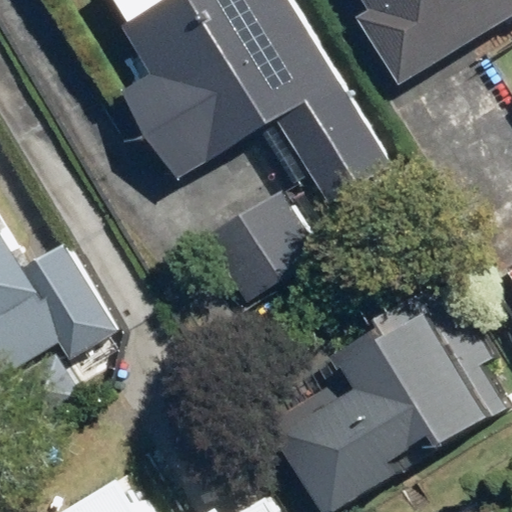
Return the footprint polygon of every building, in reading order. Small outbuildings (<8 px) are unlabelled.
[(149,69),(124,84),(177,175),(273,119),(322,202),(387,164),(289,0),(162,0),(122,23),(149,69)] [(511,265),(508,268),(511,274),(511,0),(354,0),(402,76),(511,8),(511,265)] [(265,185),(190,233),(231,298),(307,249),(265,185)] [(0,230),(0,324),(42,299),(0,230)] [(345,354),(361,383),(283,428),(329,507),(406,463),(399,450),(439,427),(447,439),(495,412),(432,304),(345,354)] [(152,511),(131,479),(80,511),(152,511)]
